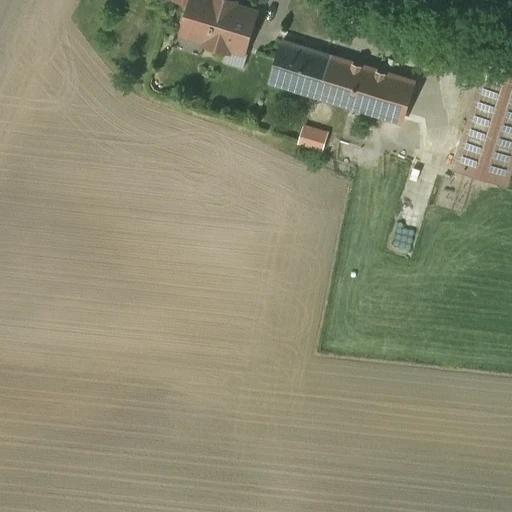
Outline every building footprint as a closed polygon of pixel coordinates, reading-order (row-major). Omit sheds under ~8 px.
[(216,0),(192,0),(191,4),(190,10),(185,12),(182,21),(185,25),(182,33),(206,41),(205,45),(229,52),(230,48),(244,52),(257,12),(235,6),(216,0)] [(333,57),(282,41),(270,81),(320,97),(333,57)] [(511,61),(489,55),(454,169),(507,185),(511,168),(511,61)] [(413,81),(333,57),(320,97),(373,113),(393,119),(401,122),(413,81)] [(328,133),(304,126),(299,143),(323,150),(328,133)]
